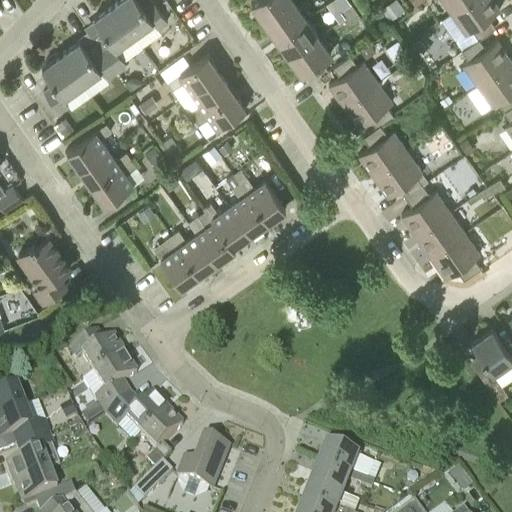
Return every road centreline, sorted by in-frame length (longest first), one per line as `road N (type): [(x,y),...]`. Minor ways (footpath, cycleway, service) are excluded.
road 1 (residential): [(157,338),(0,112)]
road 2 (residential): [(350,199),(208,3)]
road 3 (residential): [(157,338),(350,199)]
road 4 (residential): [(249,511),(273,453),(273,427),(203,390),(157,338)]
road 5 (residential): [(350,199),(424,291),(475,297),(511,272)]
